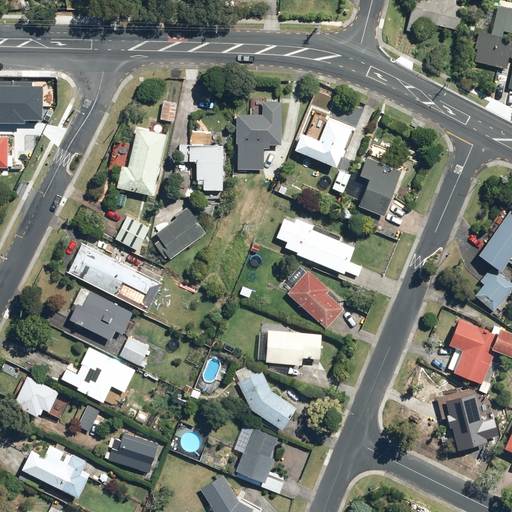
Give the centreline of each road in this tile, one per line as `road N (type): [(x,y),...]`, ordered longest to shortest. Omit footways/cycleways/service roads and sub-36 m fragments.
road 1 (residential): [(480,126),(351,439)]
road 2 (tertiary): [(109,45),(94,101),(0,291)]
road 3 (tertiary): [(354,64),(308,51),(109,45)]
road 4 (residential): [(495,511),(351,439)]
road 5 (tertiary): [(480,126),(354,64)]
